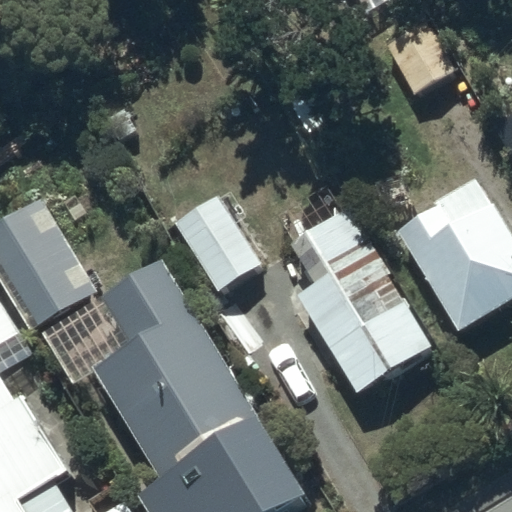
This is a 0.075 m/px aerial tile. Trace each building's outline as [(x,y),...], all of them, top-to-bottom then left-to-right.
[(430,26),(386,51),(414,100),(458,75),(430,26)] [(511,172),(511,119),(502,120),(503,173),(511,172)] [(435,215),(397,238),(457,338),(511,304),(511,240),(477,182),(432,209),(435,215)] [(218,199),(173,228),(216,296),(261,267),(218,199)] [(40,202),(0,226),(0,271),(36,330),(96,293),(40,202)] [(342,220),(288,257),(310,289),(291,302),(356,399),(429,350),(342,220)] [(164,265),(103,302),(130,346),(93,368),(162,479),(137,494),(147,511),(293,511),(309,503),(164,265)] [(0,511),(63,511),(47,489),(66,476),(0,376),(0,348),(20,336),(0,304),(0,511)]
